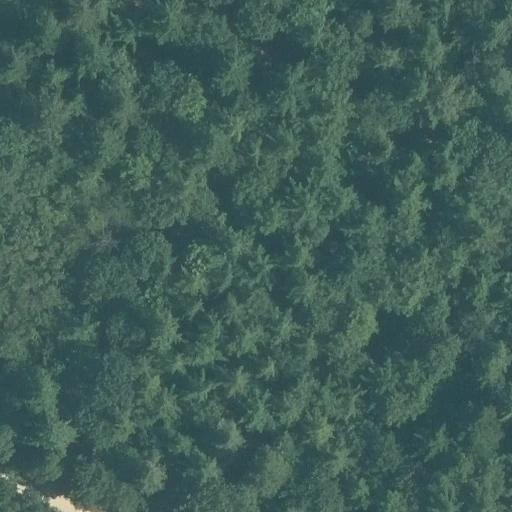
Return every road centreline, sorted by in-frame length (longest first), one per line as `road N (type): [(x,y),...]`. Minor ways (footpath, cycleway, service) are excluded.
road 1 (track): [(186,0),(61,511)]
road 2 (track): [(511,179),(201,0)]
